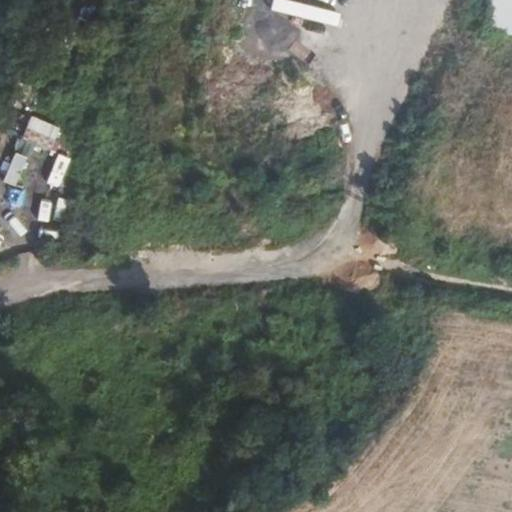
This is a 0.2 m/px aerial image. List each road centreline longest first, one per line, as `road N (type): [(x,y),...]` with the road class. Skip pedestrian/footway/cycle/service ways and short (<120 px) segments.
road 1 (unclassified): [(0,297),(48,285),(172,280),(319,258),(342,233),(416,0)]
road 2 (track): [(342,233),(360,265),(511,291)]
